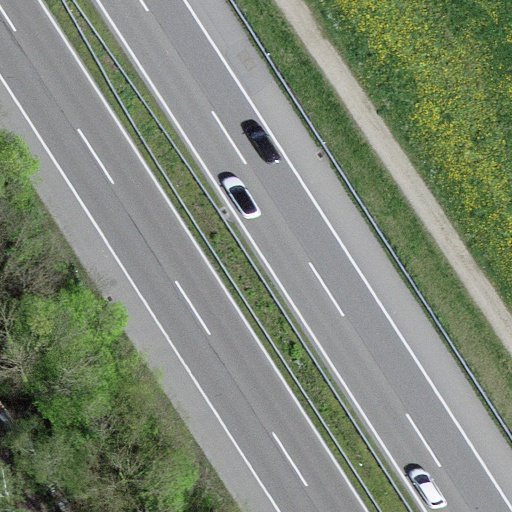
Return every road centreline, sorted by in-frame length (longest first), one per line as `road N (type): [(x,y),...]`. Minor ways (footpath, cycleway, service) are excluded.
road 1 (motorway): [(469,511),(139,0)]
road 2 (motorway): [(0,7),(323,511)]
